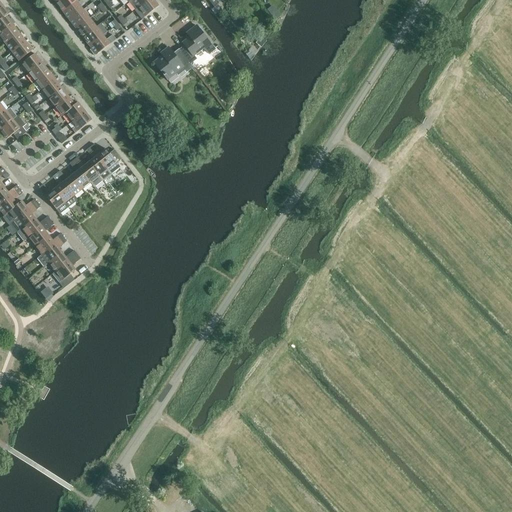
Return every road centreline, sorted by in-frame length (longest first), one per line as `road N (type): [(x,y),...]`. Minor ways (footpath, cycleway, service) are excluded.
road 1 (unclassified): [(88,511),(427,0)]
road 2 (track): [(502,0),(258,384),(203,442),(153,416)]
road 3 (residential): [(28,183),(128,106),(101,71),(173,14),(161,0)]
